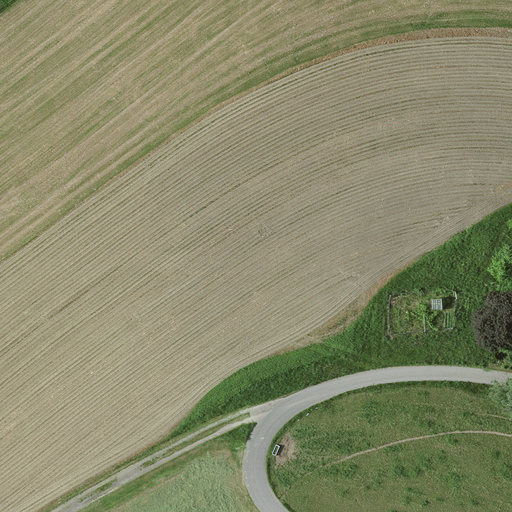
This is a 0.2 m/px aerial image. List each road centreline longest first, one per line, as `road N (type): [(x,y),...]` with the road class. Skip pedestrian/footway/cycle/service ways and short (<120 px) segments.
road 1 (track): [(511,380),(407,373),(302,399),(259,445),(256,480),(276,511)]
road 2 (track): [(61,511),(214,428),(282,413)]
